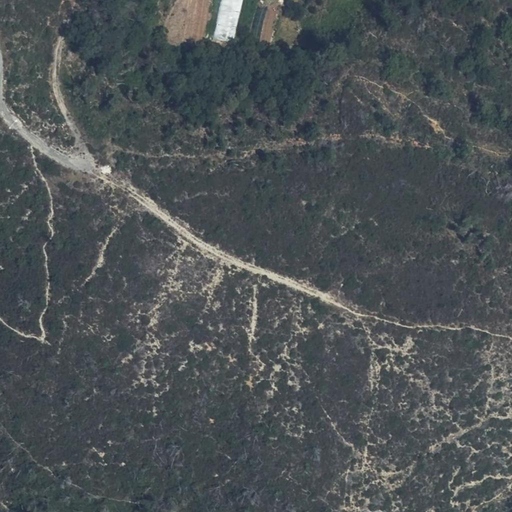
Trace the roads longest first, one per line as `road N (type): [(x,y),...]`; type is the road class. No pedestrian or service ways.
road 1 (track): [(135,183),(195,238),(313,287)]
road 2 (track): [(511,331),(411,316),(313,287)]
road 3 (unclassified): [(0,63),(12,120),(50,150),(135,183)]
road 4 (track): [(90,163),(61,42),(69,0)]
